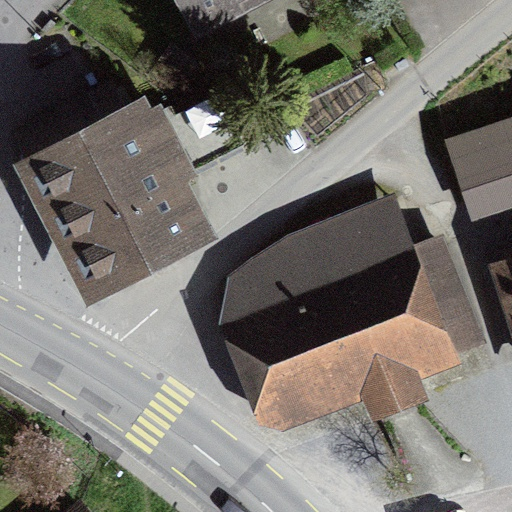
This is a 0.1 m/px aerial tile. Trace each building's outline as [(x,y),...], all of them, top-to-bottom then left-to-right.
[(191,0),(206,28),(259,0),(191,0)] [(157,111),(131,125),(112,87),(26,130),(101,281),(188,236),(162,186),(244,144),(217,92),(162,121),(157,111)] [(472,224),(511,210),(511,118),(444,141),(472,224)] [(488,345),(443,235),(414,248),(394,194),(287,235),(228,276),(218,325),(257,427),(283,433),(361,403),(373,425),(428,403),(422,382),(460,365),(458,356),(488,345)] [(511,342),(511,258),(488,267),(511,342)]
